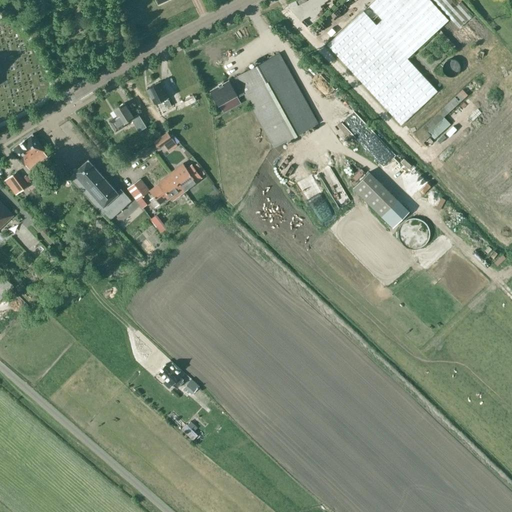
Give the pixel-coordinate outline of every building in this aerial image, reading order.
[(374,0),(369,5),(381,18),(375,24),(363,11),(327,45),(402,124),(438,90),(407,58),(448,19),(430,0),(374,0)] [(433,0),(460,29),(474,15),(459,0),(433,0)] [(229,80),(211,90),(218,105),(236,95),(237,97),(244,94),(274,147),(318,123),(279,53),(235,77),(229,81),(229,80)] [(481,72),(414,134),(422,143),(425,146),(430,142),(427,138),(431,134),(435,139),(451,125),(445,118),(487,79),(481,72)] [(505,94),(509,91),(500,81),(496,85),(505,94)] [(167,98),(168,98),(160,82),(147,88),(155,104),(163,100),(166,106),(168,105),(169,107),(171,106),(167,98)] [(329,91),(321,99),(334,111),(342,104),(329,91)] [(176,94),(171,96),(175,105),(180,103),(176,94)] [(138,114),(133,117),(124,103),(114,109),(118,116),(109,121),(115,131),(125,126),(123,123),(131,119),(139,131),(146,127),(138,114)] [(170,132),(155,143),(159,148),(169,141),(175,150),(180,146),(170,132)] [(36,165),(47,156),(44,152),(45,151),(32,134),(25,139),(24,139),(20,142),(20,143),(13,148),(12,148),(13,149),(25,165),(32,160),(36,165)] [(329,148),(298,164),(296,159),(286,164),(294,179),(335,158),(329,148)] [(69,178),(102,215),(103,214),(106,217),(106,218),(107,218),(108,218),(109,218),(110,218),(111,218),(112,217),(131,201),(120,189),(117,192),(88,159),(73,173),(74,174),(69,178)] [(184,191),(197,182),(196,181),(201,177),(191,165),(187,168),(183,163),(170,173),(184,191)] [(5,180),(16,195),(28,185),(17,171),(5,180)] [(370,171),(353,188),(393,228),(410,211),(370,171)] [(154,196),(149,200),(154,207),(159,203),(159,204),(169,196),(172,200),(184,191),(170,173),(158,182),(159,183),(149,191),(154,196)] [(135,182),(128,188),(137,200),(143,208),(147,205),(141,197),(144,195),(135,182)] [(0,227),(13,215),(0,201),(0,227)] [(0,300),(14,286),(0,273),(0,272),(0,300)] [(165,364),(158,372),(166,380),(163,383),(169,388),(172,384),(177,388),(183,381),(179,377),(177,375),(181,371),(173,363),(169,367),(165,364)] [(191,379),(184,387),(192,394),(199,386),(191,379)] [(186,423),(181,428),(193,440),(198,435),(186,423)]
